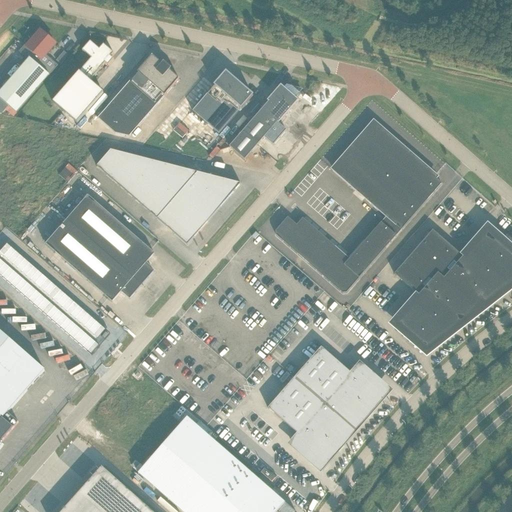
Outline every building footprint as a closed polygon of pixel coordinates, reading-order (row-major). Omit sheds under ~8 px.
[(30,58),(0,92),(0,98),(16,113),(56,68),(54,66),(55,64),(45,55),(55,43),(41,32),(27,48),(35,56),(32,60),(30,58)] [(113,54),(103,45),(99,50),(90,42),(82,51),(91,59),(89,62),(53,103),(77,124),(103,94),(89,82),(99,71),(105,64),(107,66),(113,60),(110,58),(113,54)] [(65,51),(57,58),(60,62),(68,55),(65,51)] [(162,65),(152,56),(137,73),(98,119),(115,134),(129,137),(164,97),(179,80),(169,71),(170,69),(164,64),(162,65)] [(214,86),(192,112),(219,135),(241,109),(241,110),(253,96),(226,73),(214,86)] [(268,103),(229,147),(244,161),(264,138),(273,146),(286,131),(278,124),(298,101),(295,98),(302,90),(286,86),(284,89),(281,85),(267,101),(268,103)] [(287,218),(275,231),(276,236),(342,293),(346,293),(359,279),(441,184),(434,178),(436,176),(375,123),(333,171),(386,217),(349,259),(302,219),(296,225),(287,218)] [(187,246),(241,184),(110,151),(97,167),(187,246)] [(88,197),(45,245),(112,303),(121,293),(129,300),(154,272),(145,265),(154,255),(88,197)] [(466,260),(432,231),(394,275),(421,298),(399,324),(427,349),(511,281),(511,255),(488,234),(466,260)] [(106,330),(6,243),(0,250),(0,275),(92,355),(109,336),(105,332),(106,330)] [(0,443),(19,423),(8,413),(44,371),(0,332),(0,443)] [(353,373),(323,348),(269,408),(300,433),(292,443),(323,470),(390,394),(359,368),(353,373)] [(294,511),(187,418),(138,474),(181,511),(294,511)] [(151,511),(102,467),(61,511),(151,511)]
